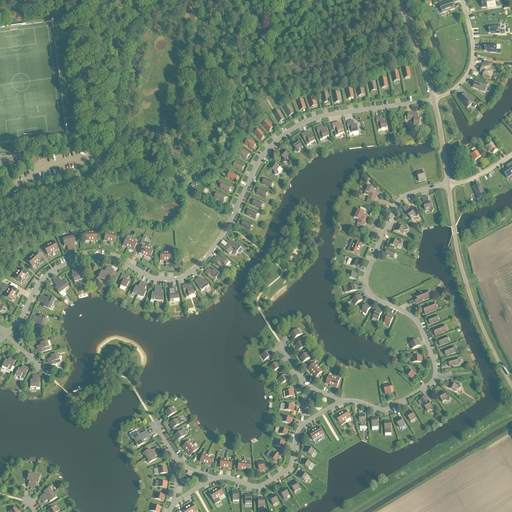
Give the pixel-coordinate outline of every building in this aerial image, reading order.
[(486,2),(481,2),(482,8),(490,7),(490,8),(495,7),(497,6),(497,7),(500,7),(500,4),(495,5),(494,0),(490,0),(486,1),(486,2)] [(454,9),(451,2),(439,6),(442,13),(454,9)] [(492,26),(492,27),(489,28),(489,33),(494,33),(495,34),(500,34),(502,34),(502,35),(505,35),(505,32),(500,32),(500,26),(492,26)] [(489,46),(485,45),(484,51),(490,52),(490,53),(496,53),(498,53),(498,54),(501,54),(501,51),(496,51),(497,45),(489,45),(489,46)] [(405,79),(411,78),(409,68),(408,68),(407,65),(405,66),(405,69),(403,70),(405,79)] [(490,67),(482,65),(480,73),(484,74),(483,77),(490,79),(492,72),(489,71),(490,67)] [(398,72),(392,73),(394,82),(400,81),(398,72)] [(386,78),(380,79),(382,89),(388,88),(386,78)] [(476,80),(473,88),(485,92),(488,85),(476,80)] [(375,81),(369,83),(371,92),(377,91),(375,81)] [(363,86),(356,87),(358,97),(365,95),(363,86)] [(352,89),(346,90),(348,100),(354,99),(352,89)] [(333,94),(335,104),(341,102),(339,93),(338,93),(338,91),(335,91),(336,94),(333,94)] [(328,93),(322,94),(323,104),(330,103),(328,93)] [(460,99),(463,102),(462,102),(468,108),(472,105),(475,108),(477,106),(475,104),(474,105),(473,104),(473,103),(470,99),(469,100),(465,95),(460,99)] [(314,97),(308,99),(311,108),(317,106),(314,97)] [(303,100),(297,102),(300,111),(306,109),(303,100)] [(289,106),(284,109),(289,117),(294,114),(289,106)] [(279,112),(274,115),(279,123),(284,120),(279,112)] [(408,121),(411,121),(410,127),(414,127),(414,126),(420,126),(420,119),(418,119),(418,114),(408,114),(408,121)] [(383,122),(382,118),(376,119),(377,126),(379,132),(382,131),(382,130),(385,129),(385,131),(388,130),(386,122),(383,122)] [(267,121),(262,125),(269,132),(274,128),(267,121)] [(353,122),(347,123),(348,130),(350,136),(353,135),(353,134),(358,133),(357,126),(354,126),(353,122)] [(334,132),(335,134),(336,138),(339,137),(339,135),(344,134),(342,127),(340,128),(339,123),(332,125),(334,132)] [(323,127),(316,129),(319,136),(321,142),(324,141),(323,139),(329,137),(327,131),(324,131),(323,127)] [(259,130),(254,134),(261,141),(266,137),(259,130)] [(308,132),(302,135),(305,141),(307,147),(311,146),(310,144),(315,142),(312,135),(310,137),(308,132)] [(509,146),(511,143),(511,138),(508,133),(502,137),(509,146)] [(248,139),(245,145),(253,150),(256,145),(248,139)] [(295,149),(294,153),(298,153),(299,149),(302,148),(297,140),(292,144),(295,149)] [(491,152),(493,154),(497,151),(494,146),(491,142),(485,147),(490,152),(491,152)] [(246,160),(250,155),(242,149),(238,154),(246,160)] [(288,159),(290,157),(283,151),(279,155),(283,159),(283,163),(288,163),(288,159)] [(470,155),(475,162),(481,157),(476,151),(470,155)] [(0,169),(20,167),(19,161),(19,159),(19,155),(0,157),(0,169)] [(236,162),(233,168),(242,172),(244,167),(236,162)] [(508,168),(502,172),(507,179),(511,175),(511,163),(506,167),(508,168)] [(278,171),(280,168),(275,165),(272,164),(269,169),(274,172),(275,176),(279,175),(278,171)] [(230,172),(227,178),(236,182),(239,176),(230,172)] [(417,174),(419,182),(425,180),(423,172),(417,174)] [(265,179),(262,184),(271,189),(274,183),(265,179)] [(220,182),(219,184),(222,185),(220,189),(229,193),(231,187),(223,183),(220,182)] [(485,196),(480,185),(473,188),(478,199),(485,196)] [(374,192),(375,190),(368,187),(366,192),(365,192),(363,195),(369,197),(368,200),(374,203),(378,194),(374,192)] [(259,189),(256,194),(265,198),(268,193),(259,189)] [(217,193),(214,199),(223,203),(226,197),(217,193)] [(428,197),(422,199),(425,212),(428,211),(432,213),(434,210),(430,208),(428,197)] [(255,200),(252,206),(261,210),(264,204),(255,200)] [(407,206),(402,209),(411,220),(414,218),(418,218),(418,214),(414,214),(407,206)] [(249,210),(246,215),(255,220),(258,214),(249,210)] [(353,218),(359,220),(358,224),(364,226),(368,217),(364,215),(365,213),(360,211),(358,210),(356,215),(355,215),(353,218)] [(244,221),(241,227),(250,231),(253,225),(244,221)] [(397,226),(395,231),(403,235),(404,232),(408,231),(407,227),(403,228),(397,226)] [(105,233),(104,241),(115,244),(117,235),(105,233)] [(74,244),(76,243),(73,235),(71,236),(72,237),(63,240),(64,246),(67,246),(69,252),(75,250),(74,244)] [(128,249),(132,241),(131,241),(133,238),(128,236),(127,239),(126,238),(123,246),(128,249)] [(392,240),(389,245),(397,249),(398,246),(402,244),(401,240),(397,242),(392,240)] [(132,241),(128,249),(133,251),(137,243),(132,241)] [(219,246),(224,249),(228,244),(224,241),(219,246)] [(54,242),(43,248),(47,255),(58,250),(54,242)] [(144,256),(148,248),(150,245),(144,242),(139,254),(144,256)] [(352,247),(360,251),(362,245),(354,242),(352,247)] [(233,246),(230,243),(223,250),(229,255),(231,252),(236,256),(238,253),(237,253),(240,248),(235,244),(233,246)] [(352,247),(350,252),(358,256),(360,251),(352,247)] [(148,248),(144,256),(150,259),(153,251),(148,248)] [(385,255),(388,257),(394,259),(396,254),(387,250),(385,255)] [(35,253),(26,261),(32,268),(41,260),(35,253)] [(225,267),(229,262),(223,258),(222,260),(218,257),(214,262),(219,267),(224,271),(226,268),(225,267)] [(353,261),(350,266),(358,270),(361,264),(353,261)] [(101,272),(98,278),(104,281),(106,278),(110,280),(114,270),(106,267),(103,273),(101,272)] [(71,271),(74,276),(72,277),(75,283),(80,280),(81,281),(83,280),(77,268),(71,271)] [(20,269),(13,278),(20,283),(27,274),(20,269)] [(212,272),(208,269),(204,274),(210,279),(215,283),(217,280),(216,279),(219,275),(214,270),(212,272)] [(119,281),(122,282),(120,287),(126,289),(129,283),(126,282),(128,277),(122,275),(119,281)] [(58,278),(56,280),(64,291),(69,287),(64,282),(62,283),(59,280),(58,278)] [(202,282),(199,278),(194,282),(198,288),(202,293),(204,291),(203,290),(206,288),(207,289),(209,287),(204,280),(202,282)] [(54,284),(57,288),(55,289),(59,295),(64,291),(56,280),(53,282),(54,284)] [(135,287),(132,294),(138,296),(143,284),(140,283),(139,284),(137,289),(135,287)] [(1,289),(7,292),(14,296),(17,297),(19,292),(9,287),(3,284),(1,289)] [(146,287),(146,285),(143,284),(138,296),(143,299),(146,292),(144,291),(146,287)] [(188,285),(182,287),(184,294),(186,300),(189,298),(189,297),(194,295),(192,289),(190,289),(188,285)] [(175,289),(168,289),(169,296),(170,302),(173,302),(173,301),(179,300),(178,293),(175,293),(175,289)] [(415,296),(417,299),(415,300),(416,304),(430,299),(427,291),(415,296)] [(7,292),(4,297),(12,301),(14,296),(7,292)] [(40,299),(52,305),(55,300),(49,297),(48,299),(43,297),(42,296),(40,299)] [(359,296),(352,301),(355,306),(362,301),(359,296)] [(45,305),(43,308),(50,311),(52,305),(40,299),(39,302),(40,303),(45,305)] [(434,303),(421,308),(422,311),(423,311),(425,315),(436,310),(434,303)] [(366,304),(361,312),(366,315),(371,308),(366,304)] [(376,310),(373,318),(378,321),(382,313),(376,310)] [(388,316),(384,324),(389,326),(393,318),(388,316)] [(436,316),(427,319),(430,325),(439,321),(436,316)] [(33,324),(38,325),(37,327),(44,329),(45,323),(32,320),(31,323),(33,324)] [(434,332),(435,337),(447,332),(444,325),(431,330),(432,333),(434,332)] [(298,330),(290,335),(294,340),(301,335),(298,330)] [(447,337),(438,340),(440,346),(449,342),(447,337)] [(412,350),(420,346),(418,341),(410,344),(412,350)] [(45,352),(51,350),(50,347),(49,347),(47,342),(40,344),(41,346),(36,348),(38,354),(45,352)] [(303,342),(295,346),(298,351),(306,347),(303,342)] [(453,347),(444,351),(446,356),(455,353),(453,347)] [(269,351),(262,356),(265,361),(272,356),(269,351)] [(307,353),(300,358),(303,363),(311,359),(307,353)] [(413,354),(410,357),(413,360),(413,363),(422,363),(422,357),(416,357),(413,354)] [(51,357),(51,359),(47,360),(49,367),(55,365),(61,363),(60,360),(59,360),(57,355),(51,357)] [(2,367),(7,370),(6,371),(9,373),(12,367),(16,361),(10,358),(7,362),(5,361),(2,367)] [(459,365),(457,359),(445,362),(446,364),(448,363),(449,367),(459,365)] [(277,363),(270,368),(273,373),(280,368),(277,363)] [(315,364),(308,370),(312,374),(319,368),(315,364)] [(18,369),(15,376),(20,378),(19,380),(22,381),(25,375),(25,376),(28,369),(22,366),(20,371),(18,369)] [(319,368),(312,374),(316,378),(323,372),(319,368)] [(406,373),(405,375),(412,380),(415,375),(410,372),(409,368),(405,369),(406,373)] [(286,375),(278,380),(281,385),(289,380),(286,375)] [(33,376),(33,381),(30,381),(30,388),(36,388),(36,390),(39,390),(39,383),(39,376),(33,376)] [(329,376),(326,384),(331,386),(334,378),(329,376)] [(334,378),(331,386),(337,388),(340,380),(334,378)] [(445,383),(443,387),(456,393),(457,390),(461,388),(459,385),(455,386),(447,382),(446,384),(445,383)] [(443,392),(438,395),(442,403),(445,401),(449,402),(450,398),(446,397),(443,392)] [(425,397),(420,400),(427,412),(430,411),(434,412),(435,408),(431,407),(425,397)] [(172,408),(164,413),(167,418),(175,413),(172,408)] [(346,411),(341,414),(345,421),(350,418),(346,411)] [(411,411),(406,415),(410,422),(415,419),(411,411)] [(341,414),(336,417),(340,424),(345,421),(341,414)] [(283,417),(281,423),(290,425),(291,419),(283,417)] [(179,418),(169,424),(172,430),(175,428),(182,423),(179,418)] [(400,418),(395,421),(400,429),(405,425),(400,418)] [(314,430),(318,438),(323,435),(319,427),(314,430)] [(279,429),(278,435),(286,437),(288,431),(279,429)] [(314,430),(309,433),(313,441),(318,438),(314,430)] [(181,432),(174,436),(177,441),(184,437),(181,432)] [(138,434),(130,438),(132,440),(133,440),(135,442),(146,435),(145,433),(143,433),(139,436),(138,434)] [(136,445),(135,446),(137,448),(144,444),(143,442),(147,439),(148,438),(146,435),(135,442),(136,445)] [(276,441),(274,447),(283,449),(284,443),(276,441)] [(188,442),(182,448),(186,452),(192,446),(188,442)] [(192,446),(186,452),(190,456),(196,450),(192,446)] [(306,447),(303,452),(311,457),(314,452),(306,447)] [(149,450),(142,454),(144,457),(145,456),(147,459),(152,455),(158,452),(156,449),(155,450),(151,452),(149,450)] [(158,455),(160,455),(158,452),(152,455),(147,459),(148,462),(147,462),(148,465),(156,460),(154,458),(158,456),(158,455)] [(272,453),(269,458),(276,463),(279,458),(277,456),(272,453)] [(203,454),(199,463),(205,465),(208,456),(203,454)] [(208,456),(205,465),(210,467),(213,458),(208,456)] [(304,460),(300,465),(308,469),(311,464),(304,460)] [(300,472),(297,478),(305,482),(308,477),(300,472)] [(34,475),(31,488),(34,489),(35,487),(36,483),(38,484),(40,475),(38,475),(38,476),(34,475)] [(294,493),(299,489),(296,485),(299,483),(296,481),(290,485),(294,493)] [(41,497),(39,498),(41,501),(53,494),(51,491),(52,490),(51,488),(44,492),(45,494),(41,497)] [(214,491),(218,498),(223,495),(218,488),(214,491)] [(284,488),(279,491),(283,499),(288,496),(284,488)] [(214,491),(209,494),(213,501),(218,498),(214,491)] [(53,494),(41,501),(43,504),(44,503),(49,500),(50,503),(57,498),(56,496),(55,497),(53,494)] [(156,494),(154,500),(163,502),(164,496),(156,494)] [(273,495),(268,498),(273,506),(278,502),(273,495)]
